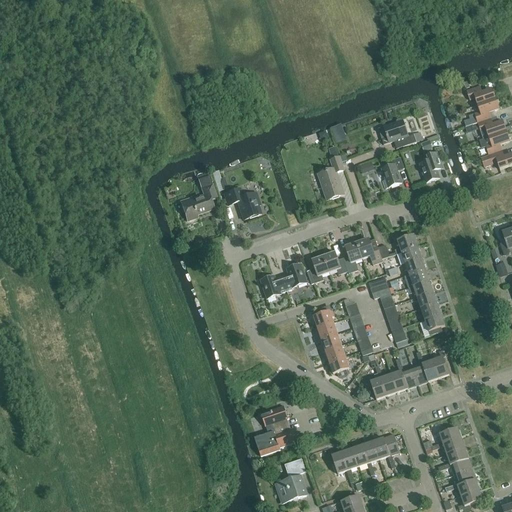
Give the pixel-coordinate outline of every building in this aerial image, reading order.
[(478,107),(496,100),(492,90),(482,93),(480,88),(466,92),(470,102),(475,100),(478,107)] [(499,111),(496,100),(478,107),(480,113),(474,115),(476,119),(478,124),(491,120),(489,114),(499,111)] [(403,121),(402,122),(400,120),(398,120),(397,122),(397,124),(378,130),(384,146),(401,140),(403,148),(416,144),(413,135),(409,137),(403,121)] [(493,125),(491,120),(478,124),(481,134),(487,132),(489,139),(507,132),(503,122),(493,125)] [(335,145),(345,143),(342,128),(331,131),(335,145)] [(510,143),(507,132),(489,139),(491,145),(485,147),(489,156),(481,159),(502,152),(500,146),(510,143)] [(316,135),(302,139),(305,146),(319,142),(316,135)] [(511,155),(504,158),(502,152),(481,159),(484,168),(497,164),(500,171),(511,166),(511,155)] [(420,166),(427,185),(440,180),(435,168),(441,166),(437,155),(427,158),(428,163),(420,166)] [(318,176),(327,202),(344,196),(336,174),(344,172),(339,158),(331,161),(334,171),(318,176)] [(382,170),(385,181),(382,182),(385,190),(388,189),(401,184),(397,173),(405,170),(401,158),(389,163),(390,168),(382,170)] [(217,200),(212,187),(208,175),(198,178),(202,191),(204,197),(192,202),(191,200),(181,203),(187,222),(198,219),(197,217),(214,211),(211,202),(217,200)] [(243,221),(263,215),(256,194),(242,198),(240,190),(224,196),(228,207),(237,204),(243,221)] [(511,230),(503,234),(506,243),(501,245),(505,257),(511,254),(511,230)] [(396,254),(389,256),(390,258),(397,256),(402,254),(418,248),(414,237),(398,243),(400,250),(395,251),(396,254)] [(382,261),(378,249),(375,241),(370,243),(369,241),(357,245),(363,261),(370,258),(373,267),(383,264),(382,261)] [(344,260),(348,274),(349,275),(358,272),(355,263),(363,261),(357,245),(346,248),(349,258),(344,260)] [(378,249),(382,261),(390,258),(389,256),(386,247),(378,249)] [(406,265),(422,260),(418,248),(402,254),(406,265)] [(324,258),(329,274),(337,272),(339,277),(348,274),(344,260),(338,262),(336,254),(324,258)] [(329,274),(324,258),(312,262),(315,270),(309,271),(314,285),(324,282),(322,277),(329,274)] [(407,271),(409,276),(410,277),(426,271),(422,260),(406,265),(402,266),(404,272),(407,271)] [(282,278),(287,293),(294,290),(293,289),(307,284),(301,266),(287,271),(289,276),(282,278)] [(388,274),(390,280),(399,277),(397,271),(388,274)] [(430,283),(426,271),(410,277),(409,276),(404,278),(409,290),(430,283)] [(500,278),(500,279),(508,276),(506,271),(498,273),(500,278)] [(287,293),(282,278),(276,280),(275,278),(261,282),(267,300),(281,295),(287,293)] [(371,290),(387,285),(386,279),(369,285),(371,290)] [(417,299),(433,294),(430,283),(409,290),(411,295),(415,294),(417,299)] [(387,285),(371,290),(373,295),(389,290),(387,285)] [(389,290),(373,295),(375,301),(380,299),(381,301),(392,297),(391,295),(389,290)] [(417,299),(421,310),(437,305),(433,294),(417,299)] [(437,305),(421,310),(425,322),(441,316),(437,305)] [(330,313),(314,318),(318,330),(334,325),(332,319),(335,318),(333,312),(330,313)] [(441,316),(425,322),(430,337),(443,333),(441,329),(445,328),(441,316)] [(339,329),(337,324),(334,325),(318,330),(322,341),(338,336),(336,330),(339,329)] [(391,329),(392,334),(403,330),(402,325),(391,329)] [(338,336),(322,341),(326,353),(342,347),(338,336)] [(396,345),(399,344),(407,341),(405,337),(395,340),(396,345)] [(433,351),(441,348),(438,340),(429,344),(433,351)] [(342,347),(326,353),(330,364),(346,358),(342,347)] [(406,350),(407,363),(416,363),(415,350),(406,350)] [(434,361),(433,361),(439,380),(449,376),(443,358),(445,358),(445,357),(443,351),(439,353),(439,354),(441,359),(434,361)] [(346,358),(330,364),(333,375),(337,374),(338,378),(342,379),(347,378),(349,374),(348,371),(349,370),(346,358)] [(418,387),(428,383),(422,365),(424,364),(422,359),(418,360),(420,366),(412,369),(418,387)] [(422,365),(428,383),(439,380),(433,361),(424,364),(422,365)] [(404,372),(402,366),(398,367),(400,373),(391,376),(397,394),(408,390),(402,372),(404,372)] [(408,390),(418,387),(412,369),(404,372),(402,372),(408,390)] [(383,379),(381,373),(377,374),(379,380),(371,383),(377,401),(387,397),(381,380),(383,379)] [(391,376),(383,379),(381,380),(387,397),(397,394),(391,376)] [(261,416),(262,420),(265,428),(266,428),(268,434),(255,439),(261,458),(281,451),(280,449),(299,443),(295,430),(291,432),(287,421),(288,421),(284,408),(261,416)] [(443,446),(461,440),(458,429),(440,435),(442,443),(437,445),(438,450),(444,448),(443,446)] [(388,458),(390,464),(394,463),(392,457),(400,454),(394,436),(384,439),(390,458),(388,458)] [(374,443),(380,461),(388,458),(390,458),(384,439),(374,443)] [(444,448),(447,456),(465,450),(461,440),(443,446),(444,448)] [(423,444),(426,452),(432,450),(431,447),(432,447),(431,442),(423,444)] [(367,465),(369,471),(374,469),(372,464),(380,461),(374,443),(363,446),(369,464),(367,465)] [(438,450),(437,445),(432,447),(431,447),(432,450),(426,452),(427,455),(433,454),(432,452),(438,450)] [(353,450),(359,468),(367,465),(369,464),(363,446),(353,450)] [(351,471),(359,468),(353,450),(342,453),(349,471),(347,472),(349,478),(352,477),(351,471)] [(444,466),(445,470),(451,468),(450,466),(468,460),(465,450),(447,456),(449,464),(444,466)] [(338,475),(347,472),(349,471),(342,453),(332,457),(337,471),(338,475)] [(283,505),(306,497),(299,476),(306,474),(301,460),(284,466),(290,482),(277,486),(283,505)] [(454,477),(472,471),(468,460),(450,466),(451,468),(454,477)] [(457,487),(475,481),(472,471),(454,477),(456,485),(451,487),(452,491),(458,489),(457,487)] [(479,491),(475,481),(457,487),(458,489),(461,498),(479,491)] [(482,502),(479,491),(461,498),(464,506),(458,508),(459,511),(466,509),(465,508),(482,502)] [(344,511),(343,511),(348,511),(363,507),(359,497),(341,503),(344,511)]
